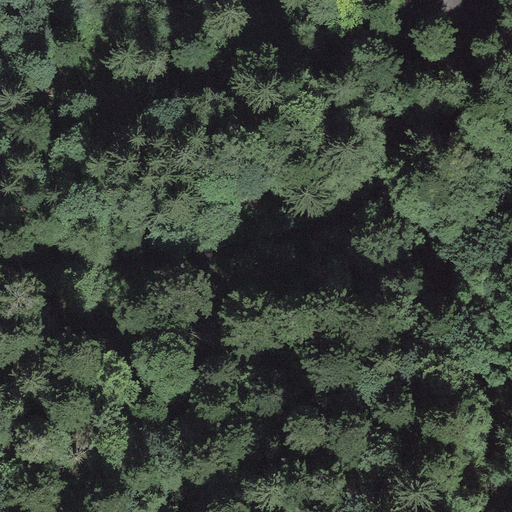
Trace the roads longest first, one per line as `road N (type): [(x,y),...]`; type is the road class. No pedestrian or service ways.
road 1 (track): [(391,202),(252,246),(166,260),(76,255),(0,232)]
road 2 (track): [(415,0),(391,202)]
